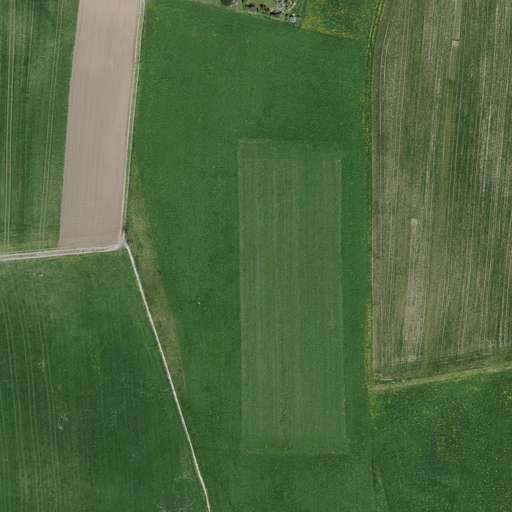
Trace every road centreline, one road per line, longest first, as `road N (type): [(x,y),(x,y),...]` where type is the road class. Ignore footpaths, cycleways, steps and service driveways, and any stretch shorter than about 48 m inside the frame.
road 1 (track): [(144,0),(121,247),(0,259)]
road 2 (track): [(511,369),(378,393)]
